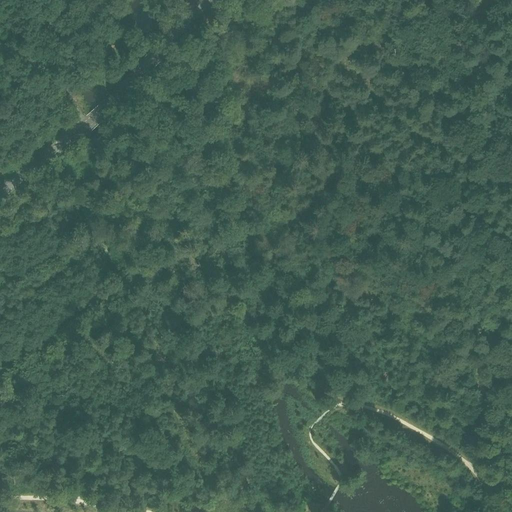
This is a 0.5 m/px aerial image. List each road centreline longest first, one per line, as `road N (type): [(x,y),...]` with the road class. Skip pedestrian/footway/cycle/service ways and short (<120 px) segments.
road 1 (track): [(511,96),(485,188),(478,270),(489,490)]
road 2 (tertiary): [(80,130),(212,0)]
road 3 (unclassified): [(80,130),(42,0)]
